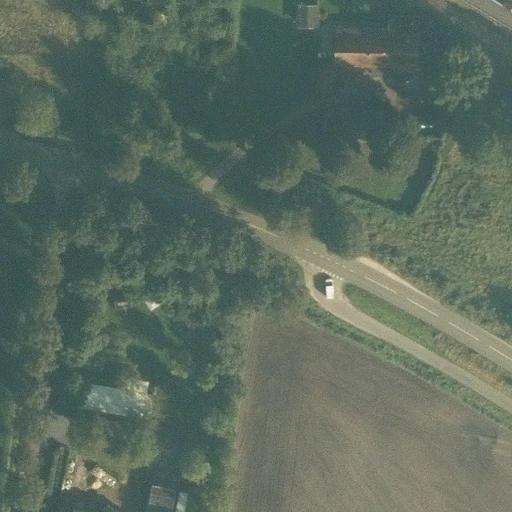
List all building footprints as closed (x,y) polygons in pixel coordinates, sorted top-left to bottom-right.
[(298,2),(298,24),(320,24),(320,2),(298,2)] [(335,28),(334,62),(418,63),(418,20),(390,19),(390,29),(335,28)] [(330,63),(316,63),(316,96),(330,95),(330,63)] [(379,139),(379,135),(393,135),(394,111),(324,108),(323,136),(379,139)] [(68,389),(65,413),(136,420),(138,395),(68,389)] [(122,511),(123,511),(61,498),(58,511),(122,511)]
